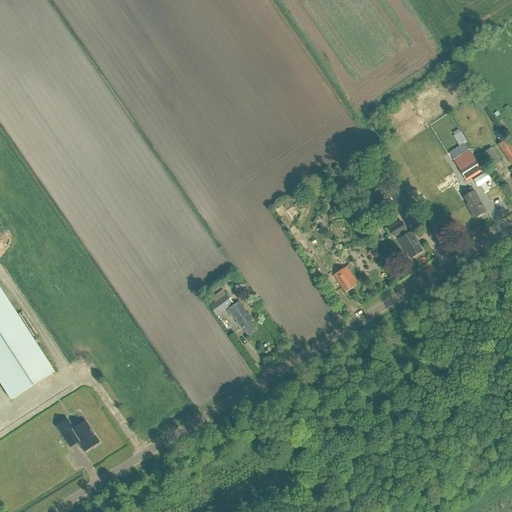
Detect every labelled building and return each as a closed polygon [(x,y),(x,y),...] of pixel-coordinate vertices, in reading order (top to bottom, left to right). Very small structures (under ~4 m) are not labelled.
[(479,112),(485,109),(479,100),(474,103),(479,112)] [(511,164),(511,163),(511,149),(510,146),(505,139),(497,145),(511,164)] [(492,167),(501,161),(491,147),(483,152),(492,167)] [(466,181),(482,171),(469,150),(453,160),(458,168),(466,181)] [(485,173),(473,180),(477,187),(489,180),(485,173)] [(474,218),(485,212),(476,196),(477,195),(474,191),(464,197),(468,204),(466,205),(474,218)] [(401,222),(390,228),(395,236),(398,235),(401,239),(399,240),(410,259),(422,251),(415,240),(416,240),(412,232),(406,235),(404,231),(406,230),(401,222)] [(368,253),(372,259),(377,256),(373,249),(368,253)] [(345,293),(356,285),(354,283),(356,282),(346,267),(333,275),(345,293)] [(0,384),(10,401),(55,374),(0,282),(0,384)] [(209,307),(216,316),(222,312),(233,304),(226,295),(209,307)] [(252,320),(239,302),(227,310),(234,319),(235,318),(237,322),(236,322),(241,329),(242,327),(248,335),(256,329),(250,321),(252,320)] [(56,427),(65,441),(70,448),(78,443),(84,452),(99,443),(85,421),(73,429),(67,420),(56,427)]
